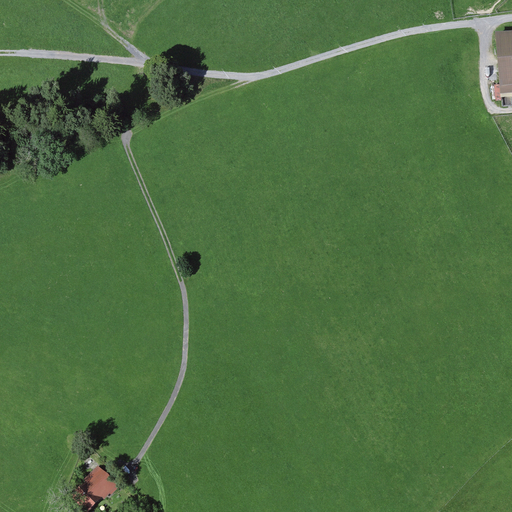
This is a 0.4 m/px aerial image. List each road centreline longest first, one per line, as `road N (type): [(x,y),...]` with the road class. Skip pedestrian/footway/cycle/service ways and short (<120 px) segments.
road 1 (track): [(132,468),(184,376),(188,331),(180,280),(128,137),(241,78)]
road 2 (track): [(0,54),(241,78)]
